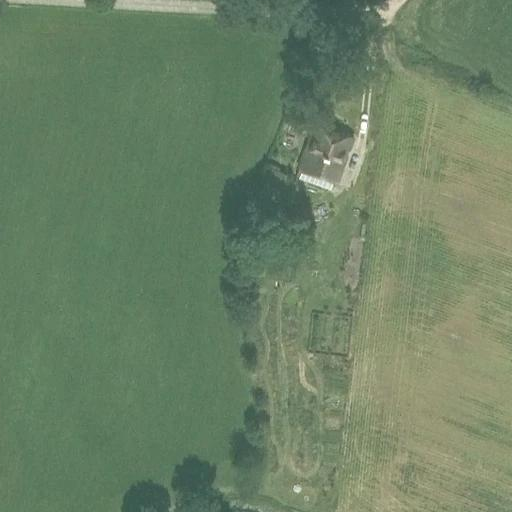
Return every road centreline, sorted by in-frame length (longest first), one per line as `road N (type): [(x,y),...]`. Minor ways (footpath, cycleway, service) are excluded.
road 1 (track): [(382,14),(58,0)]
road 2 (track): [(398,0),(374,31),(354,164)]
